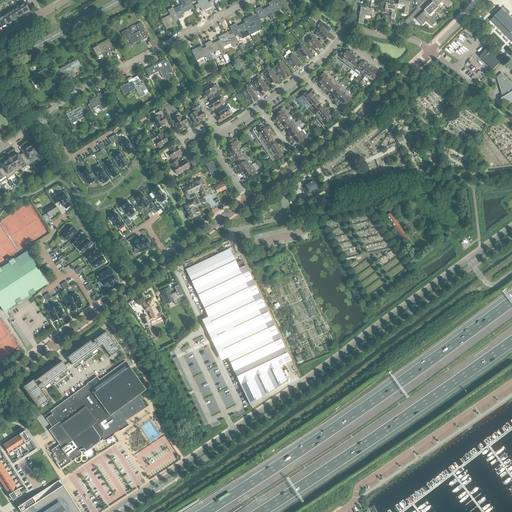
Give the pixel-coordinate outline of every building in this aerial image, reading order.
[(183,5),(174,10),(179,20),(184,17),(182,14),(194,8),(192,5),(189,6),(185,0),(181,0),(183,5)] [(200,0),(197,1),(199,4),(201,8),(203,11),(212,7),(211,3),(214,2),(213,0),(200,0)] [(274,0),(268,3),(270,6),(274,13),(283,9),(285,13),(289,11),(283,0),(282,0),(279,2),(278,0),(274,0)] [(366,0),(365,8),(370,9),(371,0),(373,0),(379,1),(378,0),(366,0)] [(395,0),(396,1),(398,4),(405,5),(404,13),(403,13),(403,14),(409,15),(410,0),(395,0)] [(25,2),(19,6),(24,14),(30,10),(25,2)] [(425,10),(426,12),(430,16),(435,11),(440,16),(443,14),(445,17),(446,15),(444,13),(438,7),(433,2),(425,10)] [(392,11),(391,17),(386,16),(385,24),(388,24),(388,23),(395,24),(398,4),(386,3),(384,10),(392,11)] [(19,6),(14,9),(19,17),(24,14),(19,6)] [(255,10),(258,17),(259,17),(260,20),(269,15),(271,20),(276,18),(274,13),(270,6),(263,10),(261,7),(255,10)] [(370,9),(365,8),(361,7),(358,24),(363,25),(364,16),(372,17),(373,9),(370,9)] [(174,10),(173,8),(172,8),(171,9),(169,10),(171,15),(162,20),(167,30),(176,25),(175,21),(179,20),(174,10)] [(14,9),(9,13),(13,20),(19,17),(14,9)] [(511,18),(502,9),(492,19),(511,39),(511,18)] [(430,16),(426,12),(417,20),(423,25),(427,21),(432,27),(437,22),(430,16)] [(9,13),(3,16),(8,24),(13,20),(9,13)] [(243,20),(245,23),(248,30),(251,35),(258,31),(264,28),(260,20),(259,17),(258,17),(254,19),(253,16),(243,20)] [(318,31),(316,34),(324,41),(327,37),(330,39),(332,36),(328,33),(332,29),(321,21),(318,26),(319,26),(316,29),(318,31)] [(137,26),(139,31),(134,34),(131,28),(122,32),(127,41),(129,40),(131,44),(141,39),(142,40),(148,37),(144,31),(146,31),(141,22),(141,23),(142,23),(137,26)] [(230,27),(233,34),(235,37),(240,34),(241,35),(242,37),(244,37),(246,37),(246,36),(247,37),(251,35),(248,30),(245,23),(238,27),(236,24),(230,27)] [(218,37),(220,41),(223,47),(224,47),(230,44),(232,46),(232,47),(233,48),(234,48),(235,47),(239,45),(235,37),(233,34),(230,36),(228,32),(218,37)] [(307,42),(314,50),(317,47),(320,49),(322,47),(313,37),(311,35),(306,39),(308,41),(307,42)] [(108,56),(106,53),(112,50),(111,47),(114,45),(111,38),(98,45),(98,46),(94,48),(98,57),(102,54),(105,59),(104,58),(108,56)] [(205,44),(207,47),(210,54),(219,49),(222,54),(226,52),(224,47),(223,47),(220,41),(213,44),(211,41),(205,44)] [(297,51),(303,59),(307,56),(309,58),(312,56),(303,45),(301,44),(298,47),(299,49),(297,51)] [(207,47),(203,49),(201,46),(191,51),(196,61),(206,56),(208,61),(212,59),(213,59),(210,54),(207,47)] [(480,57),(493,70),(502,61),(489,48),(480,57)] [(334,57),(344,64),(353,53),(350,51),(349,53),(346,51),(345,53),(343,51),(343,50),(343,51),(340,49),(334,57)] [(289,57),(286,60),(293,68),(297,64),(299,67),(302,65),(293,54),(291,52),(288,55),(289,57)] [(344,64),(351,70),(357,62),(355,60),(356,59),(354,57),(355,55),(353,53),(344,64)] [(154,74),(153,74),(160,70),(165,79),(174,74),(166,59),(146,70),(149,77),(154,74)] [(60,70),(63,75),(66,74),(68,79),(74,76),(71,71),(80,66),(78,61),(60,70)] [(275,67),(281,76),(285,73),(287,76),(290,74),(282,62),(281,63),(280,61),(277,63),(278,65),(275,67)] [(358,75),(360,73),(366,66),(367,64),(365,62),(363,64),(361,62),(360,63),(357,62),(351,70),(358,75)] [(360,73),(364,77),(372,67),(369,65),(368,67),(366,66),(360,73)] [(372,67),(364,77),(366,78),(367,78),(368,79),(367,81),(370,84),(372,82),(375,78),(377,75),(376,76),(374,74),(375,73),(373,71),(374,69),(372,67)] [(32,82),(33,84),(34,85),(46,78),(49,85),(55,83),(48,70),(47,68),(34,75),(35,77),(31,79),(32,82)] [(260,74),(263,77),(264,76),(266,78),(270,84),(274,81),(276,84),(279,81),(277,78),(276,78),(271,70),(269,68),(260,74)] [(320,86),(323,88),(331,79),(333,78),(326,71),(325,71),(324,72),(323,73),(323,74),(318,79),(319,78),(321,80),(320,82),(322,84),(320,86)] [(505,98),(503,99),(501,98),(501,99),(511,104),(511,83),(503,74),(501,76),(500,75),(497,77),(500,84),(505,98)] [(132,82),(122,87),(125,93),(136,88),(139,96),(143,94),(142,92),(147,89),(143,83),(142,84),(138,77),(131,80),(132,82)] [(252,81),(253,83),(259,92),(263,89),(265,92),(268,90),(260,78),(260,79),(258,77),(252,81)] [(331,89),(333,91),(340,84),(336,81),(335,83),(331,79),(323,88),(325,90),(327,88),(329,91),(331,89)] [(203,95),(205,98),(217,90),(220,88),(217,84),(214,86),(212,83),(203,89),(206,93),(203,95)] [(336,101),(346,91),(340,84),(333,91),(335,93),(333,95),(336,97),(334,99),(336,101)] [(257,98),(253,93),(251,90),(249,87),(248,87),(247,85),(244,87),(245,89),(242,92),(248,100),(252,97),(254,100),(257,98)] [(307,104),(316,96),(314,93),(312,95),(310,93),(309,94),(307,92),(308,91),(307,91),(301,96),(301,97),(299,98),(305,105),(307,104)] [(346,91),(336,101),(339,104),(340,102),(343,104),(344,103),(346,104),(345,105),(346,105),(352,99),(351,99),(353,97),(350,94),(346,91)] [(94,109),(99,105),(102,110),(109,106),(102,92),(97,95),(98,96),(89,101),(94,109)] [(224,102),(226,101),(224,97),(221,99),(219,95),(210,101),(213,105),(210,107),(212,110),(224,103),(224,102)] [(308,109),(310,112),(318,106),(316,103),(318,102),(316,100),(318,98),(316,96),(307,104),(309,107),(308,109)] [(227,107),(218,113),(220,117),(217,119),(219,122),(231,115),(231,114),(233,113),(228,105),(226,107),(227,107)] [(66,114),(70,121),(77,118),(79,121),(86,116),(81,106),(77,108),(78,109),(74,111),(73,110),(66,114)] [(190,115),(195,124),(196,123),(197,123),(199,123),(199,122),(202,120),(202,119),(204,117),(201,111),(200,111),(197,106),(194,108),(196,111),(190,115)] [(315,114),(318,117),(327,110),(325,107),(323,109),(321,107),(320,108),(318,106),(310,112),(313,116),(315,114)] [(276,122),(278,125),(288,117),(290,116),(284,108),(283,108),(282,108),(281,109),(281,110),(275,115),(276,115),(278,117),(276,118),(279,121),(276,122)] [(327,110),(318,117),(316,119),(322,126),(324,124),(324,125),(330,119),(329,120),(328,118),(329,116),(327,114),(329,112),(327,110)] [(154,119),(153,120),(158,129),(159,128),(160,128),(161,128),(162,126),(165,124),(164,124),(167,122),(163,116),(160,111),(153,116),(154,119)] [(173,116),(175,119),(173,120),(179,129),(181,129),(182,128),(182,127),(185,125),(185,124),(188,122),(184,116),(184,117),(181,112),(173,116)] [(286,127),(288,129),(296,123),(293,119),(291,121),(288,117),(278,125),(280,127),(283,126),(285,128),(286,127)] [(288,137),(290,139),(300,132),(297,128),(299,126),(296,123),(288,129),(290,132),(288,133),(290,135),(288,137)] [(253,130),(259,139),(271,131),(269,128),(267,130),(266,128),(264,129),(262,126),(263,126),(262,126),(261,124),(253,128),(253,130)] [(300,132),(290,139),(292,142),(294,140),(297,143),(298,142),(300,144),(299,145),(306,139),(308,138),(302,130),(300,132)] [(259,139),(264,147),(272,142),(270,139),(272,138),(271,136),(273,134),(271,131),(259,139)] [(168,141),(168,140),(167,139),(166,139),(164,135),(163,136),(162,133),(155,137),(156,137),(151,140),(153,143),(156,141),(159,147),(168,142),(168,141)] [(126,138),(120,142),(129,154),(134,151),(126,138)] [(228,154),(230,156),(240,150),(237,146),(239,144),(237,141),(235,142),(234,142),(232,142),(231,143),(231,144),(228,146),(228,147),(229,146),(230,148),(228,149),(230,152),(228,154)] [(264,147),(269,155),(281,147),(279,144),(277,145),(275,143),(274,144),(272,142),(264,147)] [(29,147),(28,147),(36,159),(44,154),(38,146),(36,147),(33,144),(32,145),(32,144),(28,146),(29,147)] [(168,148),(169,149),(164,152),(168,159),(171,157),(172,159),(181,154),(180,153),(181,152),(180,150),(179,150),(177,147),(176,147),(174,145),(168,148)] [(25,154),(23,156),(29,164),(36,159),(28,147),(27,148),(27,147),(24,150),(23,151),(25,154)] [(281,147),(269,155),(273,162),(275,161),(276,161),(283,156),(282,157),(280,154),(282,153),(281,151),(283,149),(281,147)] [(119,163),(117,164),(120,169),(123,167),(123,168),(126,167),(125,166),(128,164),(122,156),(124,155),(120,150),(118,152),(120,154),(115,157),(119,163)] [(237,159),(239,162),(247,156),(245,153),(243,154),(240,150),(230,156),(231,159),(234,158),(235,160),(237,159)] [(14,156),(13,157),(21,169),(29,164),(23,156),(21,157),(18,153),(17,154),(13,156),(14,156)] [(238,170),(240,172),(250,166),(248,162),(250,160),(248,157),(249,156),(247,157),(247,156),(239,162),(240,164),(239,165),(241,168),(238,170)] [(7,161),(14,173),(21,169),(13,157),(12,157),(7,161)] [(173,167),(177,174),(190,167),(186,160),(179,164),(177,161),(171,164),(173,167)] [(4,168),(2,170),(7,179),(15,174),(14,173),(7,161),(6,162),(5,161),(2,163),(2,164),(1,165),(4,168)] [(105,165),(111,174),(113,178),(114,177),(115,178),(119,175),(118,174),(119,174),(111,161),(105,165)] [(218,171),(212,161),(206,164),(211,175),(218,171)] [(252,164),(250,166),(240,172),(242,175),(244,174),(246,176),(247,175),(249,178),(248,178),(248,179),(256,174),(255,174),(257,172),(252,164)] [(98,176),(97,177),(100,182),(102,181),(103,183),(104,183),(104,184),(109,181),(108,180),(109,180),(101,167),(95,171),(98,176)] [(84,177),(83,178),(86,184),(88,183),(89,184),(95,181),(88,170),(82,174),(84,177)] [(311,183),(306,185),(309,192),(314,190),(314,191),(314,192),(315,194),(318,194),(317,192),(317,191),(317,190),(316,189),(316,188),(320,185),(321,184),(319,181),(318,182),(314,183),(313,182),(313,181),(312,180),(311,178),(310,177),(308,179),(309,181),(311,183)] [(189,204),(185,206),(191,218),(201,214),(197,205),(200,204),(206,201),(205,198),(202,199),(198,199),(195,192),(200,190),(204,198),(210,195),(202,179),(184,188),(188,195),(186,195),(189,202),(188,203),(189,204)] [(215,188),(218,193),(227,189),(224,183),(215,188)] [(167,200),(158,187),(152,191),(161,204),(167,200)] [(71,199),(67,194),(65,195),(65,194),(59,198),(66,209),(72,205),(69,200),(71,199)] [(142,194),(136,198),(137,199),(136,199),(139,203),(140,203),(144,208),(149,204),(142,194)] [(56,195),(51,198),(56,204),(60,201),(56,195)] [(127,202),(122,206),(130,218),(136,214),(132,209),(133,208),(131,205),(130,205),(127,202)] [(45,209),(50,216),(58,211),(54,204),(45,209)] [(395,212),(411,235),(419,229),(422,227),(415,217),(412,219),(409,216),(413,213),(410,209),(406,212),(402,206),(395,212)] [(386,216),(404,240),(408,237),(391,212),(386,216)] [(125,226),(117,214),(111,218),(120,230),(125,226)] [(76,231),(77,230),(74,226),(73,227),(72,226),(67,231),(67,230),(63,233),(64,234),(63,235),(67,240),(77,232),(76,231)] [(78,247),(87,239),(83,234),(80,237),(79,236),(76,239),(77,240),(72,244),(76,249),(78,247)] [(408,237),(404,240),(410,248),(414,245),(409,237),(408,237)] [(139,241),(133,244),(135,250),(140,249),(141,252),(149,249),(148,246),(150,245),(149,244),(150,243),(148,239),(147,239),(147,238),(143,240),(143,239),(138,240),(139,241)] [(88,249),(91,246),(91,245),(92,244),(87,239),(78,247),(82,252),(87,248),(88,249)] [(0,307),(1,307),(4,312),(8,309),(17,304),(18,305),(23,302),(22,300),(30,295),(31,296),(36,293),(35,292),(44,286),(48,283),(39,270),(38,270),(35,266),(36,265),(31,257),(27,251),(23,254),(14,260),(13,258),(9,262),(9,263),(1,268),(0,267),(0,307)] [(94,252),(91,254),(91,255),(86,259),(90,264),(92,263),(102,256),(98,251),(95,253),(94,252)] [(233,255),(189,276),(239,382),(244,393),(250,405),(257,400),(287,380),(280,366),(291,361),(246,266),(239,269),(233,255)] [(105,261),(102,256),(92,263),(95,268),(99,266),(99,267),(106,263),(105,262),(105,261)] [(113,275),(110,269),(99,275),(102,280),(113,275)] [(116,279),(117,279),(114,275),(113,275),(102,280),(100,281),(103,287),(109,284),(109,285),(113,283),(113,282),(116,280),(116,279)] [(161,297),(165,305),(174,301),(175,304),(185,300),(179,285),(175,287),(177,292),(171,295),(170,291),(171,291),(169,287),(161,291),(163,295),(163,296),(161,297)] [(83,306),(78,295),(72,298),(77,309),(83,306)] [(77,309),(72,298),(66,301),(68,304),(67,305),(69,309),(70,308),(71,312),(72,311),(73,312),(77,310),(77,309)] [(143,304),(146,310),(148,309),(152,318),(149,319),(148,316),(142,319),(144,324),(150,322),(150,321),(157,317),(156,314),(158,313),(156,307),(157,307),(155,303),(154,304),(152,300),(143,304)] [(65,316),(59,303),(53,306),(59,319),(65,316)] [(59,319),(53,306),(47,308),(53,322),(59,319)] [(106,331),(92,342),(97,349),(103,345),(111,356),(120,350),(106,331)] [(97,349),(92,342),(91,340),(67,357),(74,366),(97,349)] [(62,361),(35,381),(41,389),(69,370),(62,361)] [(53,414),(46,419),(52,427),(49,430),(60,444),(59,445),(52,450),(56,456),(54,457),(54,458),(57,462),(56,462),(61,469),(67,465),(70,462),(71,459),(73,457),(77,458),(78,454),(81,452),(85,452),(91,448),(95,445),(104,438),(105,440),(105,441),(114,435),(117,434),(120,431),(130,425),(129,425),(126,421),(149,406),(149,405),(146,407),(141,399),(143,398),(140,394),(146,390),(131,368),(125,361),(114,369),(100,380),(97,376),(87,384),(85,386),(82,388),(51,411),(53,414)] [(49,400),(41,389),(35,381),(34,379),(23,387),(38,408),(49,400)] [(25,430),(19,434),(20,435),(25,443),(26,444),(32,440),(25,430)] [(20,435),(16,437),(21,446),(25,443),(20,435)] [(16,437),(12,440),(17,448),(21,446),(16,437)] [(12,440),(8,443),(13,451),(17,448),(12,440)] [(8,443),(4,445),(9,454),(13,451),(8,443)] [(8,473),(0,477),(0,479),(2,482),(10,477),(8,473)] [(10,477),(2,482),(5,486),(13,481),(10,477)] [(13,481),(5,486),(7,491),(15,485),(13,481)] [(15,485),(7,491),(10,494),(18,489),(15,485)] [(30,499),(18,507),(21,511),(80,511),(69,494),(63,485),(55,491),(33,505),(31,502),(30,499)] [(10,494),(9,495),(13,501),(22,495),(19,489),(18,489),(10,494)]
